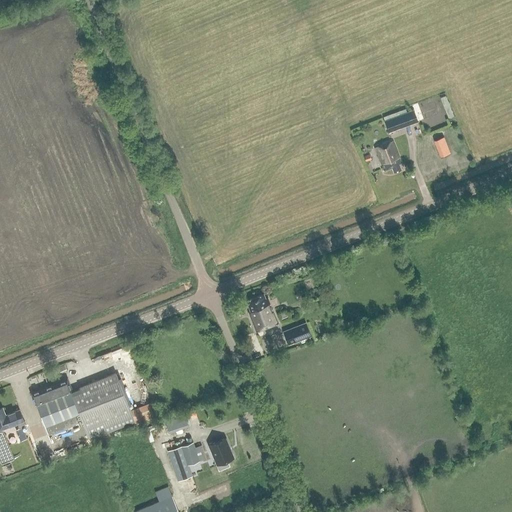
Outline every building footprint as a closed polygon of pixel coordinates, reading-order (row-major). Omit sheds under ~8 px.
[(444,105),(448,117),(453,115),(449,104),(444,105)] [(413,111),(384,121),(388,132),(417,122),(413,111)] [(393,143),(377,150),(385,172),(392,169),(394,174),(401,171),(399,166),(402,165),(393,143)] [(255,333),(276,325),(267,301),(264,302),(262,296),(246,302),(250,314),(248,314),(255,333)] [(288,345),(311,336),(306,323),(292,328),(294,334),(285,337),(288,345)] [(78,423),(75,415),(80,413),(90,439),(135,422),(116,373),(79,388),(80,389),(72,393),(37,406),(43,421),(31,425),(35,436),(47,431),(48,435),(78,423)] [(64,383),(63,381),(42,389),(33,392),(34,394),(33,395),(37,406),(72,393),(67,381),(64,383)] [(149,403),(130,410),(135,422),(136,425),(155,417),(149,403)] [(14,460),(2,430),(17,424),(18,426),(24,424),(23,422),(24,421),(20,410),(6,415),(3,408),(0,409),(0,460),(2,464),(14,460)] [(164,421),(168,432),(187,426),(183,414),(164,421)] [(27,439),(22,427),(15,430),(20,441),(27,439)] [(214,459),(219,458),(221,463),(233,458),(226,439),(213,444),(215,448),(211,450),(214,459)] [(178,481),(192,476),(188,465),(206,459),(201,446),(195,448),(193,442),(167,451),(178,481)] [(134,511),(178,511),(172,496),(134,511)]
